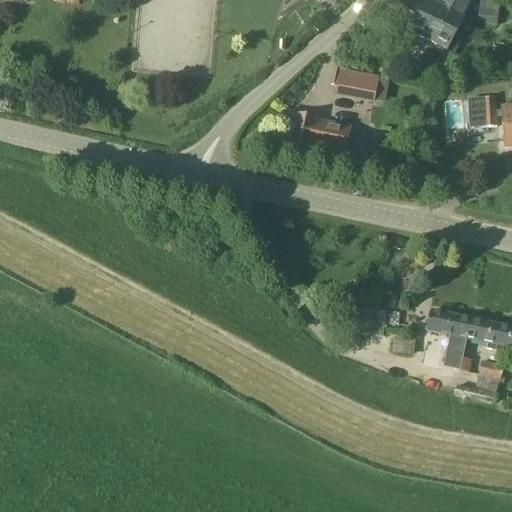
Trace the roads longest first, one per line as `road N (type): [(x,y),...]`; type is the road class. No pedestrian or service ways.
road 1 (unclassified): [(188,173),(511,245)]
road 2 (unclassified): [(188,173),(279,80),(375,0)]
road 3 (unclassified): [(0,131),(188,173)]
